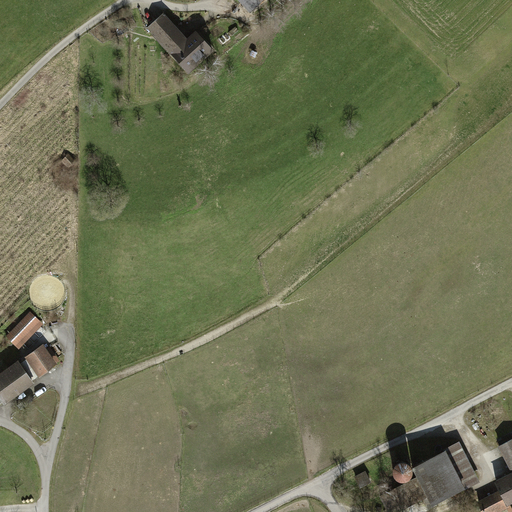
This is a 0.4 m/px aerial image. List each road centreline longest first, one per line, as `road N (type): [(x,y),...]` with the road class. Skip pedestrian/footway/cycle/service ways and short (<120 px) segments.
road 1 (track): [(43,461),(69,404),(71,40)]
road 2 (unclassified): [(320,482),(511,381)]
road 3 (unclassified): [(130,0),(63,46),(0,110)]
